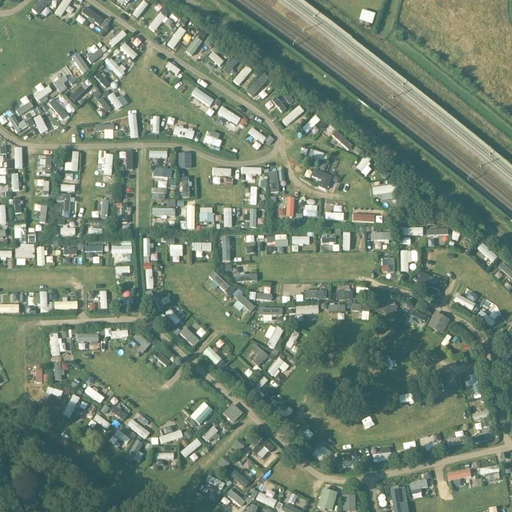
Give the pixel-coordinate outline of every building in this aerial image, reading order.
[(40,0),(31,10),(37,16),(51,0),(40,0)] [(62,0),(54,14),(61,18),(71,0),(62,0)] [(142,1),(132,15),(137,19),(148,5),(142,1)] [(84,9),(81,15),(100,24),(103,18),(84,9)] [(373,24),(376,14),(363,10),(360,20),(373,24)] [(154,33),(166,18),(160,14),(148,28),(154,33)] [(82,25),(85,21),(79,16),(76,20),(82,25)] [(105,20),(100,24),(104,29),(109,25),(105,20)] [(111,38),(117,31),(113,28),(107,35),(111,38)] [(167,45),(173,50),(186,32),(179,28),(167,45)] [(122,31),(109,42),(113,47),(126,36),(122,31)] [(184,52),(191,57),(203,43),(195,37),(184,52)] [(125,44),(120,48),(133,61),(137,56),(125,44)] [(91,64),(103,56),(95,45),(90,49),(94,55),(87,59),(91,64)] [(214,73),(224,63),(214,53),(204,63),(214,73)] [(104,63),(119,78),(124,73),(109,57),(104,63)] [(234,58),(222,70),(227,75),(239,62),(234,58)] [(176,76),(180,71),(169,63),(165,68),(176,76)] [(75,76),(86,69),(82,64),(71,72),(75,76)] [(246,66),(232,82),(238,87),(251,71),(246,66)] [(67,79),(71,75),(65,67),(60,71),(67,79)] [(63,83),(66,81),(61,71),(50,76),(54,84),(59,94),(66,90),(63,83)] [(99,73),(94,78),(106,90),(111,85),(99,73)] [(72,76),(67,79),(72,85),(77,82),(72,76)] [(258,100),(265,93),(259,88),(264,83),(259,79),(248,90),(258,100)] [(69,98),(74,103),(90,86),(85,81),(69,98)] [(48,87),(44,90),(40,84),(35,88),(39,93),(34,97),(38,102),(52,92),(48,87)] [(191,95),(209,108),(213,101),(195,88),(191,95)] [(92,94),(96,100),(102,97),(98,91),(92,94)] [(128,104),(122,96),(117,99),(113,93),(107,97),(117,112),(128,104)] [(282,113),(286,109),(275,97),(271,101),(282,113)] [(63,121),(69,116),(54,99),(48,105),(63,121)] [(215,99),(211,107),(216,111),(221,103),(215,99)] [(30,102),(15,111),(19,117),(33,108),(30,102)] [(215,121),(234,133),(241,120),(223,108),(215,121)] [(281,120),(285,126),(303,115),(299,108),(281,120)] [(25,122),(18,125),(14,115),(8,117),(15,133),(27,128),(25,122)] [(129,116),(130,139),(138,138),(137,115),(129,116)] [(238,124),(242,128),(248,122),(244,118),(238,124)] [(315,118),(302,129),(307,134),(319,123),(315,118)] [(29,129),(35,126),(31,119),(26,122),(29,129)] [(113,139),(113,125),(95,126),(95,132),(104,132),(104,140),(113,139)] [(175,126),(173,134),(192,140),(195,132),(175,126)] [(252,129),(248,134),(262,144),(266,139),(252,129)] [(206,137),(204,143),(220,147),(221,141),(206,137)] [(302,147),(299,156),(322,164),(325,155),(302,147)] [(14,149),(14,170),(23,169),(22,148),(14,149)] [(112,176),(113,155),(105,155),(105,152),(99,152),(99,158),(105,158),(104,176),(112,176)] [(78,172),(79,153),(72,153),(71,164),(65,163),(65,172),(78,172)] [(179,156),(179,170),(190,169),(190,155),(179,156)] [(39,157),(39,166),(44,166),(44,173),(52,174),(52,157),(39,157)] [(358,158),(353,169),(368,175),(373,164),(358,158)] [(13,169),(13,161),(3,162),(3,170),(13,169)] [(241,168),(241,175),(246,175),(245,182),(252,182),(252,175),(261,175),(261,168),(241,168)] [(153,179),(172,179),(172,169),(154,169),(153,179)] [(212,169),(212,177),(231,177),(231,169),(212,169)] [(320,180),(318,188),(328,191),(331,176),(312,171),(311,178),(320,180)] [(277,173),(269,173),(270,194),(278,193),(277,173)] [(180,178),(181,199),(189,199),(188,178),(180,178)] [(44,197),(49,197),(49,181),(37,182),(37,187),(43,187),(44,197)] [(71,185),(70,181),(60,181),(60,192),(77,191),(77,185),(71,185)] [(382,200),(393,199),(393,193),(396,193),(395,186),(373,188),(374,196),(382,195),(382,200)] [(152,201),(166,200),(165,188),(151,189),(152,201)] [(62,218),(69,218),(70,195),(57,195),(56,212),(62,212),(62,218)] [(286,216),(293,217),(294,198),(286,198),(286,216)] [(22,214),(21,199),(14,200),(15,215),(22,214)] [(130,205),(121,205),(121,224),(131,223),(130,205)] [(35,212),(40,212),(40,224),(46,224),(46,206),(35,206),(35,212)] [(304,217),(317,217),(317,207),(304,206),(304,217)] [(199,224),(214,225),(214,208),(199,208),(199,224)] [(231,209),(223,209),(224,227),(232,227),(231,209)] [(325,213),(325,220),(343,221),(344,214),(325,213)] [(100,219),(99,228),(106,229),(107,220),(100,219)] [(26,243),(25,225),(14,226),(15,239),(20,239),(20,244),(26,243)] [(288,247),(287,236),(275,236),(275,248),(288,247)] [(329,252),(335,252),(334,237),(321,238),(322,244),(329,244),(329,252)] [(131,242),(122,243),(122,247),(111,247),(112,256),(127,255),(127,262),(132,262),(131,242)] [(483,243),(478,249),(492,263),(498,258),(483,243)] [(34,247),(15,246),(15,260),(34,260),(34,247)] [(103,254),(103,246),(85,247),(85,259),(92,259),(92,255),(103,254)] [(182,246),(170,246),(170,257),(173,257),(173,263),(181,263),(182,246)] [(36,248),(37,267),(45,266),(45,248),(36,248)] [(401,251),(401,273),(410,273),(410,251),(401,251)] [(64,264),(74,264),(74,256),(63,256),(64,264)] [(396,273),(395,258),(382,259),(382,266),(388,266),(389,273),(396,273)] [(511,271),(503,262),(498,266),(511,280),(511,271)] [(146,290),(153,289),(152,270),(145,271),(146,290)] [(251,313),(255,307),(241,297),(242,295),(212,273),(209,277),(213,281),(209,286),(221,295),(224,291),(237,301),(233,306),(240,311),(243,307),(251,313)] [(423,273),(416,284),(437,297),(442,289),(435,285),(438,281),(423,273)] [(33,302),(40,302),(40,311),(54,310),(54,303),(48,303),(47,293),(33,294),(33,302)] [(458,295),(454,302),(473,312),(476,305),(458,295)] [(77,303),(67,303),(67,301),(55,301),(55,310),(77,311),(77,303)] [(375,302),(375,316),(396,316),(396,301),(375,302)] [(100,310),(100,302),(89,302),(89,310),(100,310)] [(0,305),(0,313),(18,313),(18,306),(0,305)] [(362,321),(369,321),(370,305),(352,305),(351,312),(363,312),(362,321)] [(288,308),(289,315),(318,314),(318,307),(288,308)] [(282,316),(283,309),(259,309),(258,315),(263,315),(263,322),(271,322),(271,316),(282,316)] [(424,324),(427,318),(406,309),(403,316),(424,324)] [(162,316),(175,327),(181,321),(168,310),(162,316)] [(479,317),(490,326),(494,322),(483,312),(479,317)] [(429,326),(443,333),(448,322),(435,315),(429,326)] [(264,338),(269,340),(266,346),(274,350),(283,332),(271,325),(264,338)] [(178,335),(179,336),(193,348),(199,341),(184,328),(178,335)] [(71,331),(62,332),(63,340),(72,338),(71,331)] [(121,338),(128,338),(127,331),(111,332),(112,346),(121,345),(121,338)] [(285,346),(291,349),(298,336),(292,333),(285,346)] [(57,334),(50,335),(52,356),(65,355),(63,340),(58,340),(57,334)] [(78,343),(98,342),(98,334),(77,335),(78,343)] [(137,334),(129,344),(142,355),(150,345),(137,334)] [(247,358),(258,368),(268,357),(257,347),(247,358)] [(274,361),(279,349),(274,347),(269,359),(274,361)] [(216,366),(222,360),(208,348),(203,354),(216,366)] [(153,356),(166,368),(170,363),(157,351),(153,356)] [(279,369),(284,373),(289,367),(280,359),(267,372),(272,377),(279,369)] [(389,370),(398,369),(396,359),(388,361),(389,370)] [(227,375),(238,386),(243,381),(233,370),(227,375)] [(477,374),(469,377),(476,399),(485,396),(477,374)] [(89,377),(77,393),(81,396),(93,380),(89,377)] [(259,402),(264,395),(259,392),(267,381),(263,377),(250,395),(259,402)] [(89,387),(85,392),(100,405),(104,400),(89,387)] [(48,388),(47,394),(61,397),(62,392),(48,388)] [(69,420),(80,399),(73,395),(62,416),(69,420)] [(204,403),(198,409),(198,410),(190,417),(198,426),(213,412),(204,403)] [(113,405),(109,409),(106,405),(101,410),(118,426),(127,417),(113,405)] [(283,420),(293,413),(290,409),(280,416),(283,420)] [(226,416),(231,420),(235,416),(231,411),(226,416)] [(473,414),(474,421),(490,419),(489,412),(473,414)] [(96,415),(88,428),(109,442),(117,429),(96,415)] [(146,439),(150,433),(131,421),(127,428),(146,439)] [(314,437),(306,423),(294,429),(302,444),(314,437)] [(171,427),(163,430),(165,435),(173,432),(171,427)] [(213,427),(201,438),(206,443),(218,432),(213,427)] [(159,437),(161,445),(183,439),(180,431),(159,437)] [(117,432),(114,437),(127,444),(130,438),(117,432)] [(456,438),(447,440),(448,447),(466,445),(465,432),(455,433),(456,438)] [(113,436),(109,443),(115,446),(118,439),(113,436)] [(197,439),(180,453),(185,459),(202,446),(197,439)] [(242,452),(247,445),(238,439),(233,446),(242,452)] [(252,450),(261,460),(274,449),(265,439),(252,450)] [(143,455),(139,453),(143,444),(138,442),(129,459),(138,464),(143,455)] [(323,447),(320,452),(317,450),(312,457),(325,465),(332,453),(323,447)] [(242,454),(247,458),(250,452),(245,449),(242,454)] [(392,454),(374,455),(374,463),(392,462),(392,454)] [(223,456),(218,464),(226,469),(231,461),(223,456)] [(488,475),(489,481),(500,479),(498,467),(480,470),(481,477),(488,475)] [(235,471),(229,477),(244,490),(250,484),(235,471)] [(448,482),(454,482),(455,487),(460,487),(460,480),(471,479),(471,471),(448,473),(448,482)] [(221,490),(225,485),(209,476),(206,481),(221,490)] [(412,491),(419,488),(422,498),(429,496),(424,481),(410,485),(412,491)] [(392,489),(393,511),(408,511),(407,488),(392,489)] [(318,507),(333,511),(338,494),(323,489),(318,507)] [(226,496),(242,507),(246,502),(230,490),(226,496)] [(254,500),(258,493),(252,490),(248,496),(254,500)] [(274,507),(276,501),(273,500),(275,493),(267,491),(266,495),(258,493),(256,501),(274,507)] [(355,511),(356,496),(344,496),(343,511),(355,511)]
